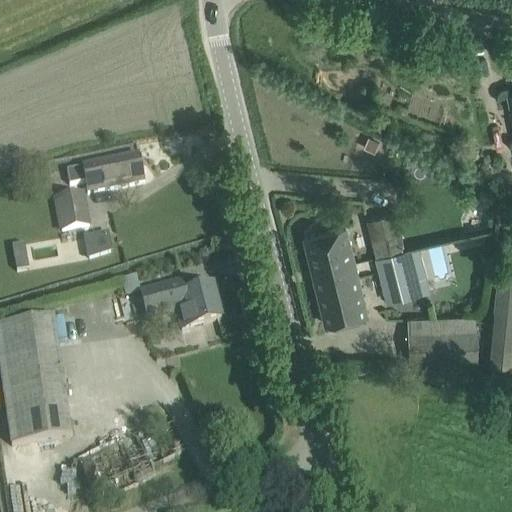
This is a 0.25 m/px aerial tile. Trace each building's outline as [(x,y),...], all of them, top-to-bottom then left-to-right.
[(82,168),(87,195),(144,184),(139,156),(82,168)] [(61,232),(89,227),(83,195),(56,201),(61,232)] [(394,213),(366,220),(376,257),(404,250),(394,213)] [(316,286),(357,276),(345,225),(304,235),(316,286)] [(107,235),(82,240),(86,263),(111,255),(107,235)] [(24,245),(12,248),(16,266),(27,264),(24,245)] [(376,257),(387,301),(428,290),(417,247),(404,250),(376,257)] [(511,274),(492,274),(489,368),(511,369),(511,274)] [(367,315),(357,276),(316,286),(326,325),(367,315)] [(177,315),(181,332),(221,321),(212,288),(184,296),(180,283),(140,294),(147,322),(177,315)] [(55,320),(0,327),(0,363),(11,447),(71,439),(55,320)] [(475,330),(409,333),(410,362),(476,359),(475,330)] [(119,450),(93,449),(93,460),(82,459),(81,478),(106,480),(107,467),(118,467),(119,450)]
